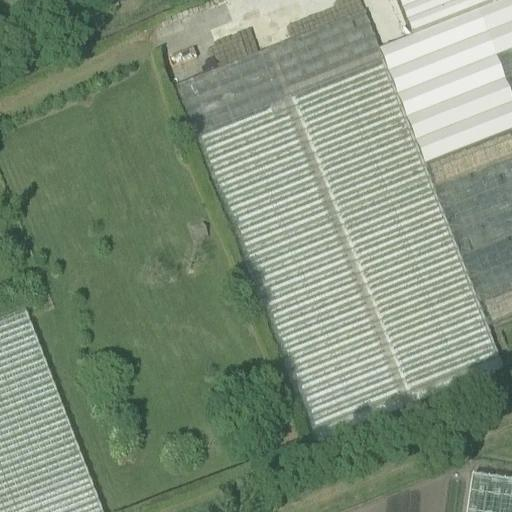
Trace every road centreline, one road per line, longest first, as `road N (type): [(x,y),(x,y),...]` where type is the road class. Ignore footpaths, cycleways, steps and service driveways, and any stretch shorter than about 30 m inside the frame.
road 1 (track): [(277,511),(511,420)]
road 2 (unclassified): [(0,54),(112,0)]
